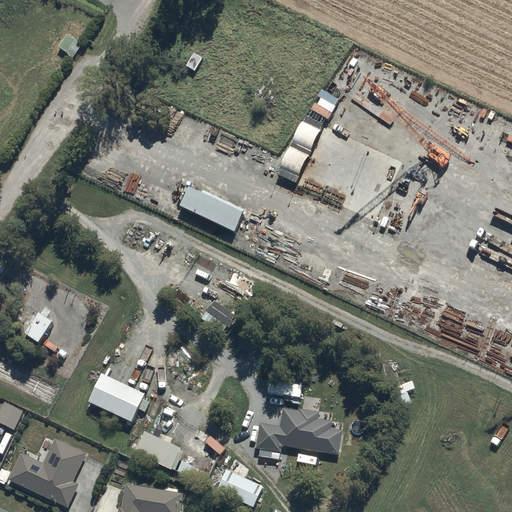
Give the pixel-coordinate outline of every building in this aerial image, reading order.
[(244,212),(204,192),(202,195),(186,187),(183,193),(186,195),(182,202),(236,229),(244,212)] [(53,324),(39,315),(22,339),(36,349),(53,324)] [(146,396),(102,376),(88,405),(132,425),(146,396)] [(412,382),(394,389),(402,408),(412,405),(407,393),(415,390),(412,382)] [(23,413),(4,404),(0,413),(0,424),(15,431),(23,413)] [(282,448),(340,457),(343,432),(331,430),(332,423),(318,421),(319,414),(300,411),(300,412),(283,410),(280,428),(260,425),(256,450),(281,454),(282,448)] [(135,453),(144,435),(137,431),(128,450),(135,453)] [(144,435),(135,453),(143,457),(152,439),(144,435)] [(22,454),(9,481),(69,510),(80,486),(73,483),(87,455),(55,440),(44,464),(22,454)] [(175,450),(167,446),(159,464),(167,467),(175,450)] [(182,462),(177,472),(206,486),(210,477),(182,462)] [(263,488),(226,471),(217,492),(254,509),(263,488)] [(180,511),(184,495),(126,486),(122,509),(119,509),(118,511),(180,511)]
